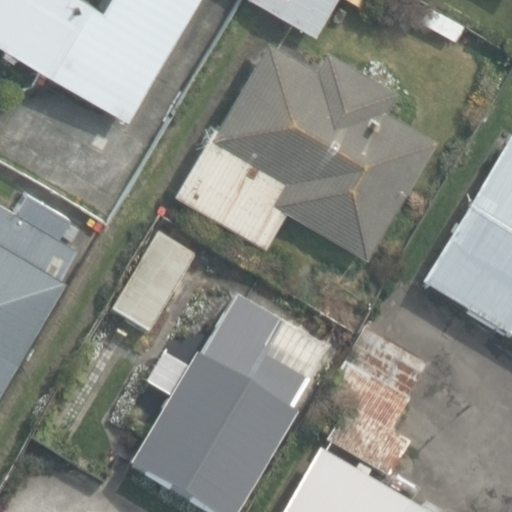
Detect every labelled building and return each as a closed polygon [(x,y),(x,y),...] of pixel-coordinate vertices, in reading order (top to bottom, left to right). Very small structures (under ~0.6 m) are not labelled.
[(0,0),(0,44),(117,113),(183,0),(0,0)] [(259,0),(308,27),(324,0),(259,0)] [(413,19),(447,39),(457,21),(423,2),(413,19)] [(283,207),(363,254),(431,137),(381,108),(392,89),(325,50),(315,68),(266,40),(215,127),(211,125),(172,192),(262,244),(283,207)] [(415,277),(511,334),(511,136),(503,131),(415,277)] [(0,366),(72,243),(52,231),(63,211),(20,187),(9,206),(0,200),(0,366)] [(106,313),(144,336),(193,255),(155,232),(106,313)] [(123,463),(205,511),(227,511),(288,410),(284,407),(301,378),(256,351),(276,319),(230,292),(193,354),(190,352),(123,463)] [(327,441),(387,477),(407,443),(388,432),(428,365),(364,327),(323,396),(345,410),(327,441)] [(136,380),(159,394),(178,361),(155,348),(136,380)] [(280,511),(442,511),(443,511),(425,502),(420,510),(367,479),(370,472),(358,465),(354,472),(316,450),(280,511)]
